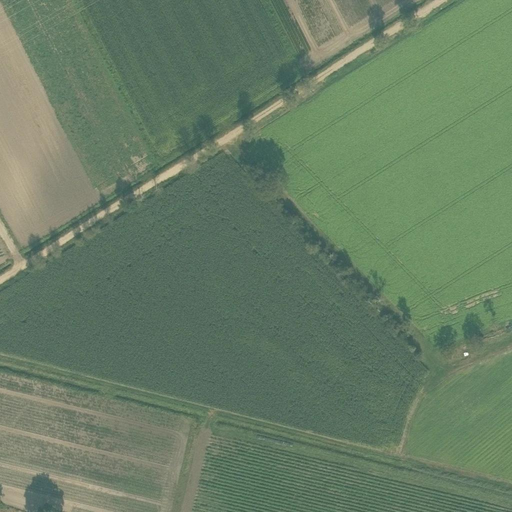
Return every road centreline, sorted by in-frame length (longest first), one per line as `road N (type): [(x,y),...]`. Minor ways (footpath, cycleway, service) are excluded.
road 1 (track): [(431,0),(20,265)]
road 2 (track): [(226,130),(422,353),(477,354),(511,336)]
